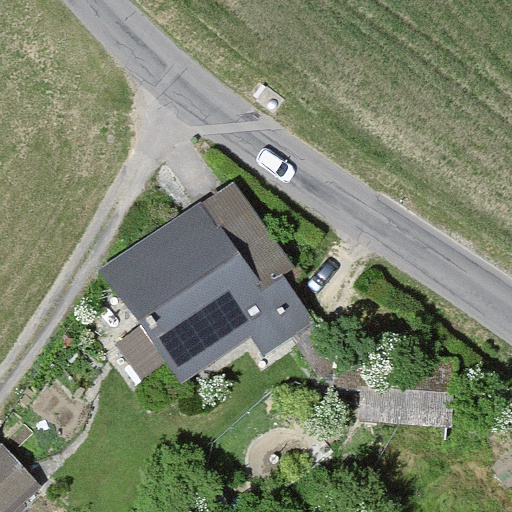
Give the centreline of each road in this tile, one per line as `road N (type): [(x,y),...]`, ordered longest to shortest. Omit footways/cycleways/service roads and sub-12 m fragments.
road 1 (unclassified): [(511,311),(278,155),(102,0)]
road 2 (unknown): [(189,81),(0,388)]
